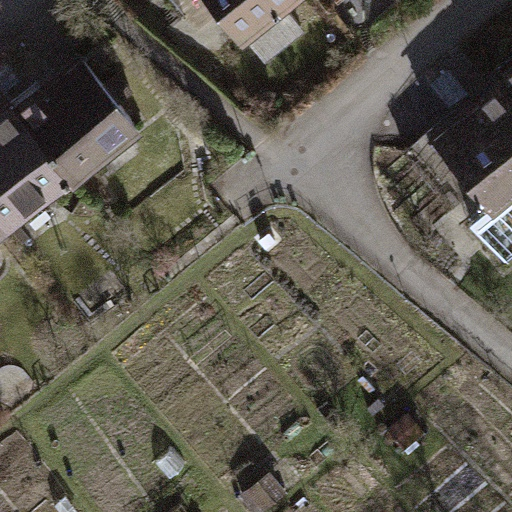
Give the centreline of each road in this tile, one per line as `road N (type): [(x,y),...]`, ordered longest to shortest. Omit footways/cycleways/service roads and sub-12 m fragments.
road 1 (track): [(511,365),(299,173)]
road 2 (residential): [(299,173),(503,0)]
